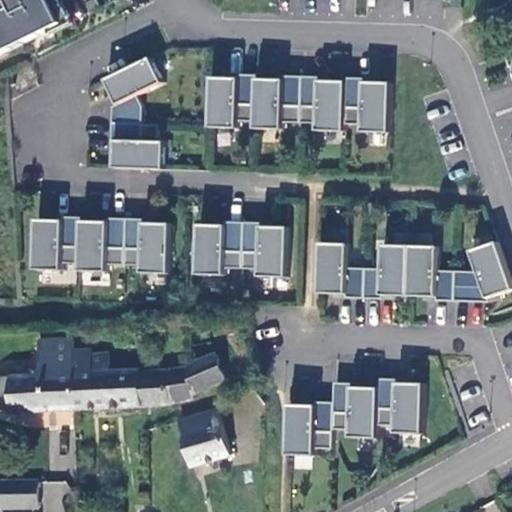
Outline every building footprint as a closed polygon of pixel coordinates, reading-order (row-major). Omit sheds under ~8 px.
[(0,0),(0,58),(66,26),(53,0),(0,0)] [(462,9),(462,0),(444,0),(444,8),(462,9)] [(115,108),(114,125),(144,125),(145,108),(139,97),(166,84),(154,59),(108,81),(120,105),(115,108)] [(258,123),(259,80),(259,77),(241,76),(241,79),(214,79),(213,129),(241,130),(241,123),(258,123)] [(303,124),(304,78),(286,77),(286,81),(259,80),(258,123),(258,130),(286,131),(286,124),(303,124)] [(322,78),(304,78),(303,124),(320,125),(319,132),(347,133),(348,126),(349,83),(322,82),(322,78)] [(349,79),(349,83),(348,126),(364,126),(364,134),(392,135),(394,84),(367,83),(367,80),(349,79)] [(144,125),(114,125),(114,143),(117,143),(117,170),(167,171),(168,143),(160,143),(161,126),(144,125)] [(84,222),(84,219),(66,218),(66,222),(39,221),(37,271),(65,272),(66,265),(82,265),(84,222)] [(111,219),(111,223),(84,222),(82,265),(82,273),(110,273),(111,266),(127,266),(129,220),(111,219)] [(127,266),(144,267),(144,274),(172,275),(174,225),(147,224),(147,220),(129,220),(127,266)] [(228,277),(228,269),(245,270),(246,223),(228,223),(228,226),(201,226),(200,276),(228,277)] [(245,270),(262,270),(262,278),(290,279),(291,228),(264,228),(264,224),(246,223),(245,270)] [(480,273),(457,272),(456,302),(491,303),(491,299),(511,292),(511,278),(500,243),(473,252),(480,273)] [(351,245),(323,244),(322,295),(348,295),(348,299),(366,299),(367,270),(350,269),(351,245)] [(411,297),(413,247),(385,246),(384,270),(367,270),(366,299),(384,300),(384,297),(411,297)] [(441,248),(413,247),(411,297),(438,298),(438,302),(456,302),(457,272),(440,272),(441,248)] [(14,413),(75,410),(70,349),(69,334),(40,335),(39,351),(39,373),(0,375),(0,407),(14,407),(14,413)] [(70,349),(75,410),(146,406),(175,403),(198,398),(197,395),(228,379),(220,353),(190,364),(190,367),(145,372),(144,368),(113,369),(111,351),(95,353),(95,347),(73,349),(74,334),(69,334),(70,349)] [(382,380),(382,389),(381,426),(398,427),(397,434),(426,435),(427,385),(400,384),(400,380),(382,380)] [(337,384),(336,403),(336,431),(352,431),(352,439),(380,439),(381,426),(382,389),(355,388),(355,385),(337,384)] [(318,406),(291,406),(290,456),(318,457),(318,449),(335,450),(336,431),(336,403),(318,403),(318,406)] [(234,455),(220,410),(180,420),(195,467),(234,455)] [(0,479),(0,502),(39,504),(40,480),(0,479)]
